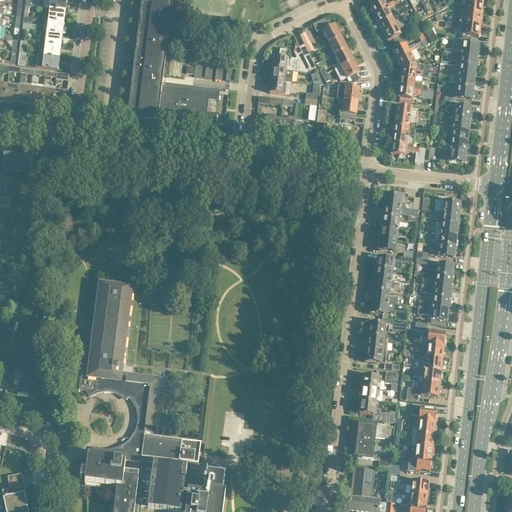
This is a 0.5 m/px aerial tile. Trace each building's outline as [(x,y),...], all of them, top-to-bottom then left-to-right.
[(44,0),(44,9),(50,10),(65,11),(66,0),(44,0)] [(141,0),(127,115),(138,117),(137,121),(157,124),(158,119),(215,126),(219,91),(162,84),(172,0),(141,0)] [(370,9),(370,10),(371,13),(373,13),(375,17),(405,2),(404,0),(386,0),(382,2),(381,1),(377,4),(370,8),(370,9)] [(408,0),(412,7),(421,3),(423,6),(422,6),(425,11),(416,15),(419,23),(433,16),(425,0),(408,0)] [(437,14),(442,12),(436,0),(430,0),(431,2),(437,14)] [(448,9),(444,0),(436,0),(442,12),(448,9)] [(465,7),(465,13),(481,15),(481,14),(483,13),(483,10),(482,9),(483,4),(456,1),(456,6),(465,7)] [(405,2),(375,17),(376,21),(376,22),(377,25),(379,25),(379,26),(398,16),(399,15),(397,12),(408,7),(405,2)] [(50,10),(49,22),(63,24),(65,11),(50,10)] [(455,18),(454,24),(480,27),(480,22),(482,21),(482,18),(481,16),(481,15),(465,13),(464,20),(455,18)] [(379,26),(379,27),(380,30),(381,30),(383,34),(407,22),(405,17),(400,20),(398,16),(379,26)] [(407,22),(383,34),(385,38),(385,39),(386,42),(387,42),(388,43),(389,42),(393,40),(396,45),(406,40),(401,31),(404,30),(405,30),(417,24),(414,19),(407,22)] [(325,20),(312,26),(316,33),(322,30),(323,32),(328,44),(340,38),(334,26),(328,29),(327,28),(328,27),(325,20)] [(49,22),(47,34),(62,35),(65,35),(66,29),(63,28),(63,24),(49,22)] [(463,30),(462,41),(471,42),(471,38),(479,39),(479,37),(480,36),(480,33),(479,32),(480,27),(454,24),(444,23),(444,28),(463,30)] [(40,33),(39,45),(60,48),(62,35),(47,34),(40,33)] [(305,48),(308,53),(312,51),(314,50),(305,33),(299,36),(304,46),(305,48)] [(346,50),(340,38),(328,44),(334,56),(346,50)] [(393,53),(393,54),(394,57),(395,57),(397,61),(410,55),(416,52),(422,49),(430,45),(428,39),(423,42),(419,44),(413,46),(413,47),(410,49),(406,40),(396,45),(398,49),(394,52),(393,52),(393,53)] [(444,50),(443,54),(452,55),(476,57),(477,53),(479,53),(479,49),(477,48),(478,46),(471,46),(471,42),(462,41),(453,40),(452,51),(444,50)] [(28,44),(26,43),(21,43),(19,54),(26,55),(28,44)] [(39,45),(37,56),(59,59),(60,48),(39,45)] [(286,71),(293,72),(304,73),(311,70),(304,58),(302,54),(296,57),(297,57),(298,59),(298,61),(289,60),(288,51),(280,50),(280,51),(279,59),(274,58),(272,69),(286,71)] [(346,50),(334,56),(341,68),(352,62),(346,50)] [(308,53),(309,55),(311,60),(316,58),(312,51),(308,53)] [(400,66),(402,70),(428,73),(431,74),(437,74),(438,75),(439,68),(424,66),(424,69),(423,69),(416,68),(413,62),(419,59),(416,52),(410,55),(397,61),(397,62),(397,63),(398,66),(400,66)] [(2,61),(1,64),(15,66),(16,54),(11,53),(10,62),(2,61)] [(25,67),(26,55),(19,54),(18,66),(25,67)] [(309,55),(304,58),(311,70),(315,68),(314,66),(311,60),(309,55)] [(452,55),(451,62),(460,63),(459,66),(475,68),(475,67),(477,67),(478,63),(476,62),(476,57),(452,55)] [(37,56),(36,69),(57,71),(59,59),(37,56)] [(358,73),(352,62),(341,68),(347,79),(358,73)] [(450,72),(449,76),(474,79),(474,75),(476,75),(477,70),(475,70),(475,68),(459,66),(459,71),(450,69),(450,72)] [(9,68),(0,67),(0,74),(9,76),(9,73),(9,68)] [(272,69),(271,82),(288,84),(292,84),(293,72),(286,71),(272,69)] [(400,78),(400,79),(400,80),(415,82),(415,78),(422,78),(422,79),(428,80),(428,79),(428,75),(428,73),(402,70),(401,75),(400,75),(400,78)] [(449,76),(448,83),(458,84),(457,88),(473,90),(473,89),(475,89),(475,84),(473,84),(474,79),(449,76)] [(400,85),(399,89),(426,93),(433,94),(434,90),(427,89),(427,87),(423,86),(423,85),(414,84),(415,82),(400,80),(400,81),(399,81),(399,84),(400,85)] [(292,85),(292,84),(288,84),(271,82),(269,94),(270,94),(283,96),(283,95),(289,96),(291,84),(292,85)] [(20,87),(17,106),(29,108),(32,85),(20,84),(20,87)] [(32,85),(29,108),(41,109),(44,86),(32,85)] [(5,105),(17,106),(20,87),(7,86),(5,105)] [(44,86),(41,109),(53,110),(55,92),(56,87),(44,86)] [(338,86),(336,100),(344,101),(357,103),(359,89),(346,88),(338,86)] [(448,91),(447,99),(462,101),(471,102),(472,97),(474,97),(475,92),(473,91),(473,90),(457,88),(457,92),(448,91)] [(433,94),(426,93),(399,89),(399,94),(398,95),(397,97),(398,99),(400,99),(399,103),(410,104),(410,100),(414,101),(415,97),(419,98),(432,100),(433,94)] [(53,110),(64,112),(67,93),(55,92),(53,110)] [(269,99),(268,105),(282,107),(283,101),(269,99)] [(344,101),(342,114),(356,116),(357,103),(344,101)] [(446,110),(446,111),(446,112),(446,113),(447,113),(448,114),(449,114),(449,116),(448,116),(448,118),(454,119),(469,121),(469,120),(471,119),(472,115),(470,114),(471,109),(456,108),(457,104),(450,103),(449,105),(450,105),(450,108),(447,108),(446,109),(446,110)] [(396,113),(396,118),(429,122),(430,114),(419,113),(419,114),(411,113),(411,107),(399,105),(399,108),(397,108),(396,109),(395,112),(396,113)] [(318,111),(316,124),(325,125),(326,112),(318,111)] [(356,116),(342,114),(341,121),(355,122),(356,116)] [(278,136),(292,138),(294,123),(294,118),(288,117),(288,122),(280,121),(278,136)] [(278,136),(280,121),(266,119),(256,118),(255,127),(265,128),(264,135),(278,136)] [(394,123),(394,125),(394,127),(409,129),(409,125),(416,125),(416,126),(422,127),(422,131),(424,131),(428,131),(429,122),(396,118),(395,122),(394,123)] [(444,122),(443,129),(468,132),(469,128),(471,127),(471,123),(469,122),(469,121),(454,119),(453,123),(444,122)] [(294,123),(292,138),(306,140),(308,125),(294,123)] [(339,129),(339,127),(333,126),(332,128),(324,127),(323,136),(322,136),(322,138),(321,144),(329,145),(329,143),(337,144),(339,129)] [(393,137),(428,141),(430,132),(428,131),(424,131),(424,135),(415,134),(415,132),(408,132),(409,129),(394,127),(393,129),(393,131),(394,133),(393,137)] [(339,129),(337,144),(345,145),(345,147),(352,148),(353,140),(352,140),(354,131),(339,129)] [(443,129),(442,136),(452,137),(451,141),(467,143),(467,141),(469,141),(469,137),(468,136),(468,132),(443,129)] [(415,144),(428,146),(428,141),(393,137),(393,141),(392,142),(391,145),(392,146),(414,149),(415,144)] [(442,144),(441,150),(444,151),(466,153),(466,149),(468,149),(469,144),(467,144),(467,143),(451,141),(451,145),(442,144)] [(424,161),(425,151),(419,150),(414,149),(392,146),(391,151),(390,151),(390,154),(391,155),(391,156),(399,157),(399,158),(404,159),(404,158),(405,158),(405,154),(415,155),(414,164),(423,165),(424,161)] [(441,155),(440,162),(448,163),(448,165),(458,166),(458,164),(464,165),(464,163),(466,163),(467,158),(465,158),(466,153),(444,151),(444,155),(441,155)] [(31,176),(33,159),(3,155),(1,172),(31,176)] [(49,160),(46,160),(43,160),(42,170),(50,171),(51,164),(52,161),(49,160)] [(31,198),(40,199),(42,179),(33,178),(31,198)] [(386,196),(384,208),(406,210),(407,196),(392,195),(392,197),(386,196)] [(0,207),(9,209),(10,199),(0,197),(0,207)] [(410,206),(410,210),(418,211),(419,200),(414,199),(413,206),(410,206)] [(436,202),(434,213),(459,216),(459,212),(461,211),(461,207),(460,206),(460,204),(436,202)] [(382,212),(381,216),(383,217),(383,218),(399,220),(399,217),(408,217),(409,210),(406,210),(384,208),(384,211),(382,212)] [(409,210),(408,217),(417,218),(418,211),(410,210),(409,210)] [(434,213),(433,220),(442,221),(441,225),(457,227),(457,225),(459,225),(460,221),(458,220),(459,216),(434,213)] [(381,219),(380,224),(382,225),(381,229),(406,232),(407,225),(398,224),(399,220),(383,218),(383,219),(381,219)] [(432,228),(432,235),(456,237),(457,233),(459,233),(459,228),(457,228),(457,227),(441,225),(441,229),(432,228)] [(379,233),(378,238),(380,239),(380,240),(396,242),(396,238),(405,239),(406,232),(381,229),(381,233),(379,233)] [(432,235),(431,241),(434,242),(433,246),(439,247),(455,248),(455,247),(457,247),(457,242),(456,242),(456,237),(432,235)] [(378,241),(377,246),(379,247),(378,251),(403,254),(403,258),(407,259),(413,259),(414,252),(404,251),(404,247),(395,246),(396,242),(380,240),(380,241),(378,241)] [(430,249),(429,257),(454,259),(454,255),(456,255),(457,250),(455,249),(455,248),(439,247),(438,250),(430,249)] [(375,264),(374,268),(376,269),(376,270),(392,272),(401,273),(402,262),(407,263),(407,259),(403,258),(399,258),(398,262),(377,259),(377,263),(375,264)] [(428,266),(427,272),(436,273),(436,277),(451,279),(452,278),(454,277),(454,273),(452,272),(453,267),(428,265),(428,266)] [(374,271),(373,276),(375,277),(375,282),(399,285),(400,283),(400,277),(392,276),(392,272),(376,270),(376,271),(374,271)] [(92,345),(92,349),(90,350),(89,359),(90,361),(89,370),(81,369),(78,391),(95,393),(95,387),(103,388),(104,394),(108,393),(113,394),(117,395),(121,398),(123,394),(127,397),(130,400),(133,404),(135,409),(137,415),(137,420),(137,426),(135,432),(132,437),(129,441),(124,445),(119,448),(114,450),(108,451),(102,450),(102,456),(89,455),(89,457),(88,457),(86,468),(86,473),(81,472),(80,481),(84,482),(84,484),(116,488),(113,511),(223,511),(226,494),(223,493),(225,477),(205,474),(204,481),(199,480),(198,494),(190,493),(193,470),(197,471),(200,443),(144,436),(145,433),(152,434),(159,379),(126,375),(126,376),(120,375),(121,365),(123,364),(124,354),(123,353),(123,350),(125,349),(126,339),(125,337),(125,334),(127,333),(128,323),(127,322),(127,319),(129,318),(130,307),(129,306),(129,303),(131,302),(132,291),(131,290),(131,288),(125,287),(125,284),(125,282),(126,280),(125,278),(125,277),(124,275),(123,274),(122,273),(121,272),(119,271),(118,271),(116,271),(114,271),(113,272),(111,272),(110,273),(109,275),(108,276),(107,278),(107,279),(107,281),(108,281),(108,285),(100,284),(100,286),(98,287),(97,297),(98,298),(97,302),(96,303),(95,312),(96,314),(95,317),(94,318),(93,328),(94,329),(93,333),(92,334),(91,344),(92,345)] [(422,279),(421,286),(425,287),(450,289),(451,285),(453,285),(453,281),(451,280),(451,279),(436,277),(435,281),(426,280),(422,279)] [(372,285),(371,290),(373,291),(373,292),(389,294),(390,290),(398,292),(399,285),(375,282),(374,285),(372,285)] [(421,286),(421,293),(425,293),(425,294),(433,295),(433,299),(449,300),(449,299),(451,299),(452,295),(450,294),(450,289),(425,287),(421,286)] [(0,293),(15,295),(17,289),(0,287),(0,293)] [(371,293),(370,298),(372,299),(372,303),(397,306),(398,299),(389,298),(389,294),(373,292),(373,293),(371,293)] [(419,301),(418,308),(423,309),(448,311),(448,307),(450,307),(451,302),(449,301),(449,300),(433,299),(432,302),(424,301),(424,302),(419,301)] [(369,307),(369,312),(371,313),(370,314),(386,316),(387,312),(406,315),(407,307),(397,306),(372,303),(371,307),(369,307)] [(418,308),(417,315),(422,316),(431,317),(430,321),(430,325),(440,326),(441,322),(446,323),(447,321),(449,321),(449,316),(447,315),(448,311),(423,309),(418,308)] [(12,314),(4,344),(14,346),(21,317),(12,314)] [(369,324),(368,337),(385,339),(385,333),(388,334),(389,331),(389,326),(392,327),(392,332),(405,333),(406,327),(406,322),(387,320),(382,320),(381,325),(369,324)] [(415,326),(414,332),(423,333),(422,335),(421,346),(427,347),(443,349),(445,335),(428,333),(426,333),(427,327),(415,326)] [(386,352),(387,345),(404,347),(404,342),(385,339),(368,337),(366,350),(386,352)] [(426,355),(425,359),(442,361),(443,355),(445,354),(445,351),(443,349),(427,347),(421,346),(420,354),(426,355)] [(366,350),(365,363),(385,365),(386,352),(366,350)] [(43,354),(46,368),(56,367),(54,352),(43,354)] [(420,358),(418,371),(441,374),(441,368),(443,367),(444,363),(442,362),(442,361),(425,359),(420,358)] [(413,370),(412,378),(420,379),(423,379),(422,384),(423,384),(439,386),(440,380),(442,379),(442,376),(441,374),(418,371),(413,370)] [(0,386),(0,392),(21,398),(35,402),(35,400),(38,389),(34,387),(37,377),(16,372),(13,380),(3,377),(0,386)] [(390,393),(397,393),(399,374),(386,373),(384,385),(391,386),(390,393)] [(381,378),(363,376),(362,389),(379,391),(381,378)] [(408,389),(406,401),(417,402),(418,397),(438,399),(438,393),(440,392),(441,389),(439,388),(439,386),(423,384),(422,384),(420,384),(419,390),(413,389),(408,389)] [(379,391),(362,389),(360,402),(378,404),(379,391)] [(360,402),(359,415),(362,415),(373,416),(372,422),(395,424),(396,419),(384,417),(385,405),(378,404),(360,402)] [(436,419),(436,411),(411,408),(410,418),(419,419),(418,423),(437,425),(438,419),(436,419)] [(412,435),(433,438),(434,431),(436,432),(437,425),(418,423),(417,430),(412,430),(412,435)] [(355,446),(354,459),(372,461),(379,461),(378,467),(390,468),(391,455),(381,454),(381,449),(374,448),(375,439),(391,441),(392,428),(377,426),(358,424),(357,435),(356,435),(352,435),(352,434),(351,434),(350,446),(351,446),(355,446)] [(433,443),(433,438),(412,435),(410,448),(434,450),(435,446),(435,443),(433,443)] [(411,460),(417,461),(431,463),(431,456),(433,456),(434,450),(410,448),(410,454),(404,453),(404,460),(411,460)] [(411,460),(410,467),(408,467),(408,471),(406,471),(406,473),(429,476),(430,470),(432,469),(432,465),(431,464),(431,463),(417,461),(411,460)] [(389,475),(399,477),(400,469),(390,467),(390,473),(389,475)] [(375,473),(353,470),(350,499),(348,511),(385,511),(386,504),(379,504),(379,502),(371,501),(375,473)] [(10,489),(2,491),(5,511),(27,511),(24,495),(26,495),(21,474),(7,477),(10,489)] [(428,490),(428,484),(401,481),(401,484),(402,484),(402,486),(411,487),(410,495),(429,497),(430,490),(428,490)] [(403,506),(409,507),(425,509),(426,502),(428,503),(429,497),(410,495),(409,501),(403,500),(403,506)] [(268,500),(267,509),(287,511),(288,503),(268,500)]
